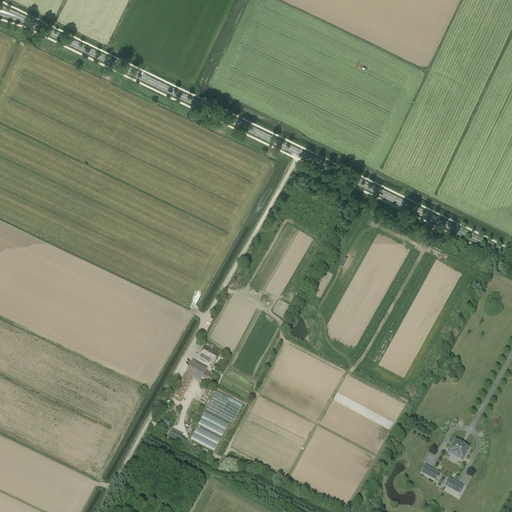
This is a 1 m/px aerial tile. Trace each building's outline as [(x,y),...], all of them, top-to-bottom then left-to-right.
[(212,368),(214,365),(220,355),(211,350),(209,349),(205,347),(199,357),(208,362),(207,365),(212,368)] [(210,374),(207,372),(207,371),(206,371),(207,369),(192,360),(181,381),(173,395),(181,399),(193,378),(200,382),(201,379),(207,382),(209,378),(208,377),(210,374)] [(312,382),(321,386),(324,378),(315,374),(312,382)] [(233,425),(243,405),(216,391),(206,411),(233,425)] [(198,426),(222,436),(228,423),(204,412),(198,426)] [(165,419),(162,424),(168,428),(171,423),(165,419)] [(214,451),(220,437),(196,427),(190,440),(214,451)] [(467,449),(467,448),(463,446),(464,446),(460,443),(460,444),(456,442),(455,443),(455,442),(450,450),(454,452),(453,454),(459,457),(460,456),(463,457),(467,449)] [(435,480),(439,473),(432,470),(428,476),(435,480)] [(456,483),(449,479),(446,486),(453,490),(456,483)]
